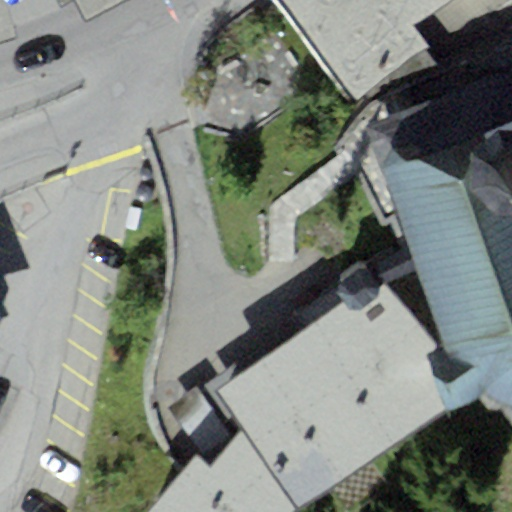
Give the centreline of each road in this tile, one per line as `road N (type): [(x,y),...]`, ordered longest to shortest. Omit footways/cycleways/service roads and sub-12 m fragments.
road 1 (residential): [(134,9),(144,65),(134,86),(0,152)]
road 2 (residential): [(0,58),(134,9)]
